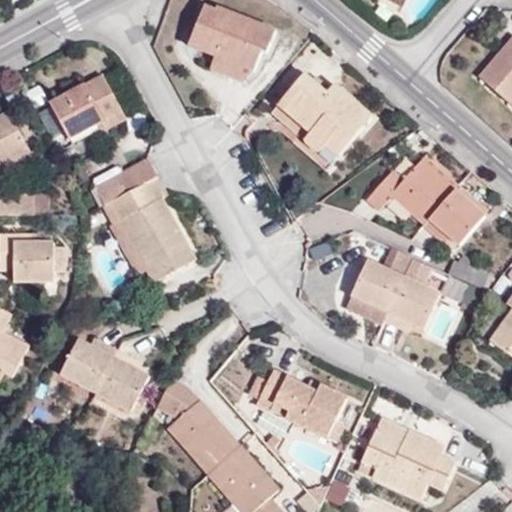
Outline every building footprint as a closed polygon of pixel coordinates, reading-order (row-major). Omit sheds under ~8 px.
[(407,3),(401,0),(387,0),(404,9),(407,3)] [(216,58),(255,74),(263,53),(268,55),(277,32),(219,9),(217,11),(206,7),(189,47),(216,58)] [(511,40),(480,77),(511,106),(511,40)] [(246,84),(255,74),(216,58),(212,69),(246,84)] [(70,141),(99,127),(123,113),(104,75),(51,105),(70,141)] [(326,147),(339,160),(374,119),(336,85),(328,94),(306,75),(278,107),(311,135),(305,141),(306,144),(313,152),(317,154),(320,154),(326,147)] [(328,172),(339,160),(326,147),(320,154),(317,154),(313,152),(306,144),(305,141),(311,135),(278,107),(272,114),(299,137),(293,144),(328,172)] [(0,168),(4,167),(30,152),(9,113),(0,117),(0,168)] [(123,113),(99,127),(101,133),(127,119),(123,113)] [(34,160),(30,152),(4,167),(7,175),(34,160)] [(422,161),(486,217),(491,212),(426,156),(422,161)] [(105,207),(159,178),(149,159),(96,189),(105,207)] [(460,247),(486,217),(422,161),(404,182),(393,172),(368,201),(380,212),(392,197),(446,245),(452,239),(460,247)] [(163,199),(169,196),(159,178),(105,207),(116,225),(121,222),(148,272),(154,284),(197,261),(163,199)] [(0,216),(51,216),(51,195),(0,194),(0,216)] [(139,277),(148,272),(121,222),(116,225),(112,227),(139,277)] [(14,271),(14,283),(56,284),(56,245),(43,245),(43,236),(1,236),(0,271),(14,271)] [(441,296),(368,262),(346,309),(383,327),(385,322),(404,330),(408,323),(414,325),(426,330),(441,296)] [(511,299),(507,306),(511,309),(511,313),(492,343),(511,358),(511,299)] [(479,333),(492,343),(511,313),(511,309),(507,306),(501,301),(479,333)] [(13,316),(0,309),(0,383),(1,384),(5,374),(14,378),(30,347),(4,334),(13,316)] [(411,334),(414,325),(408,323),(404,330),(411,334)] [(151,377),(140,372),(134,369),(137,361),(101,343),(97,350),(91,346),(80,340),(61,376),(133,412),(151,377)] [(94,340),(91,346),(97,350),(101,343),(94,340)] [(134,369),(140,372),(143,365),(137,361),(134,369)] [(257,405),(329,440),(349,398),(321,385),(319,392),(275,371),(268,383),(259,377),(249,396),(259,401),(257,405)] [(172,379),(158,408),(175,417),(189,390),(172,379)] [(189,390),(175,417),(178,420),(201,401),(189,390)] [(201,401),(178,420),(169,428),(242,511),(282,511),(271,499),(280,492),(201,401)] [(456,463),(442,457),(396,437),(401,428),(382,418),(362,463),(377,470),(374,477),(422,500),(430,484),(444,492),(456,463)] [(396,437),(442,457),(446,448),(401,428),(396,437)]
